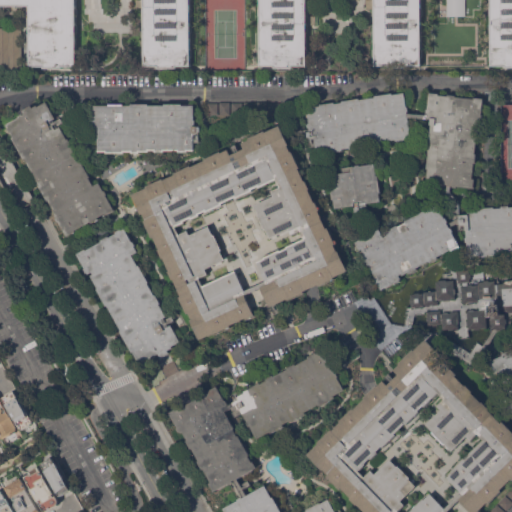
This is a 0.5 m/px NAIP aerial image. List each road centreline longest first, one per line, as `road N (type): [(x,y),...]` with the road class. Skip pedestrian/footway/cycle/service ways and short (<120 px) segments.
road 1 (residential): [(511,81),(0,98)]
road 2 (tertiary): [(194,511),(0,158)]
road 3 (tertiary): [(0,211),(173,511)]
road 4 (residential): [(369,301),(119,411)]
